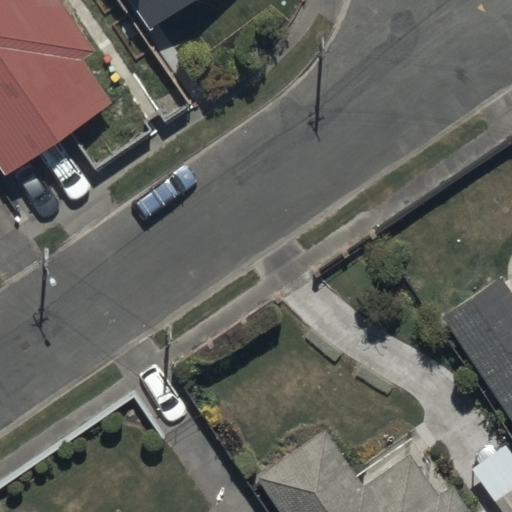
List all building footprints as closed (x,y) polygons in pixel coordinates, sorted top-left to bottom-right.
[(0,0),(0,141),(11,158),(112,86),(85,48),(98,39),(70,0),(0,0)] [(140,0),(151,15),(173,0),(140,0)] [(511,276),(503,263),(444,304),(511,402),(511,276)] [(329,418),(259,465),(289,511),(480,511),(453,470),(438,481),(412,440),(365,471),(329,418)] [(130,511),(119,502),(110,511),(130,511)]
